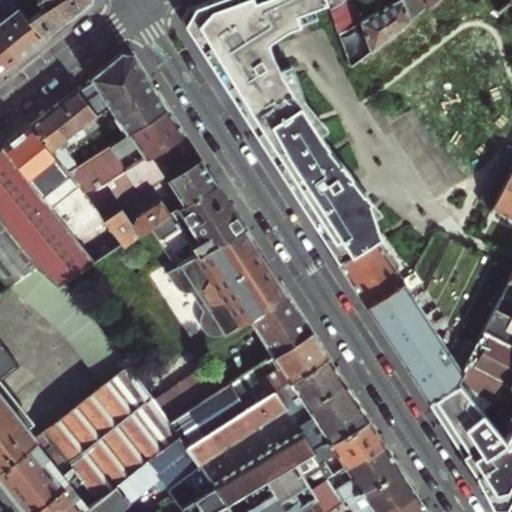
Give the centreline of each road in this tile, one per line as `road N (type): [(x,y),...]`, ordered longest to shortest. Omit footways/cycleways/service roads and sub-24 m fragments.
road 1 (residential): [(465,511),(139,4)]
road 2 (residential): [(0,109),(139,4)]
